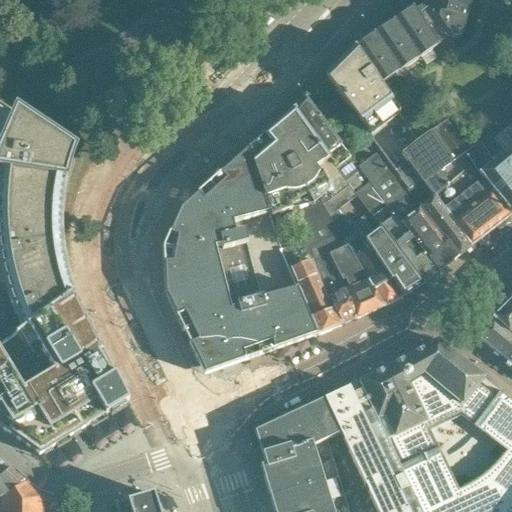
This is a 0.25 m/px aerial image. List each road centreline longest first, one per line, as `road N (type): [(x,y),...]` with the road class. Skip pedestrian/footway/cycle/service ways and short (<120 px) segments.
road 1 (residential): [(511,256),(363,350),(202,426)]
road 2 (tertiary): [(132,265),(160,191),(353,0)]
road 3 (tertiary): [(323,0),(145,176),(124,221),(132,265)]
road 4 (residential): [(0,445),(58,484),(202,426)]
road 5 (tertiary): [(202,426),(132,265)]
